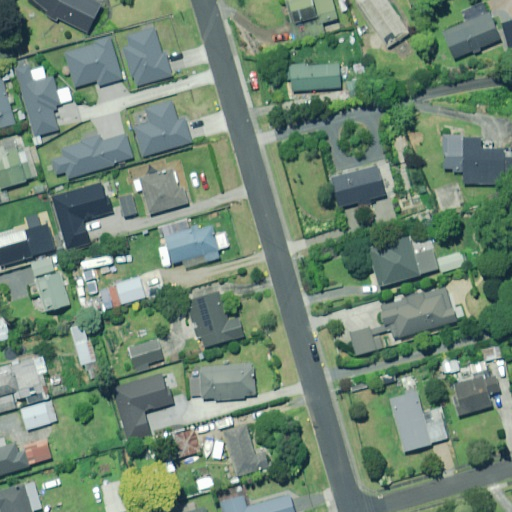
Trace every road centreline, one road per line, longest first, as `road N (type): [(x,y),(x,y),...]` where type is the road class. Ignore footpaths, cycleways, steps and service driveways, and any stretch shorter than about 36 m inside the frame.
road 1 (residential): [(205,0),(352,511)]
road 2 (residential): [(511,468),(358,511)]
